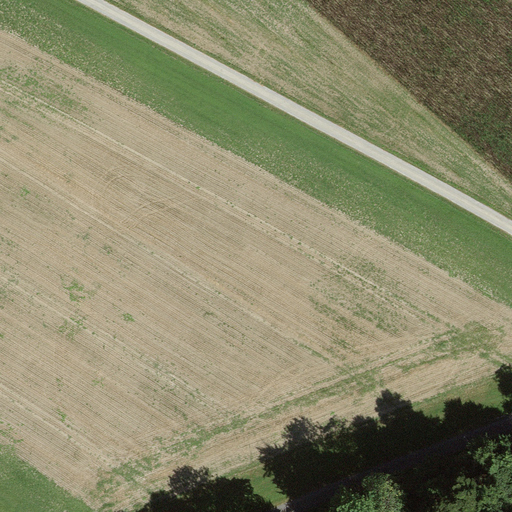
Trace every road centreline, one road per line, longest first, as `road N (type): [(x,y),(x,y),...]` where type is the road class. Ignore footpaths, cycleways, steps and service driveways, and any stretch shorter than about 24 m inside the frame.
road 1 (track): [(112,0),(458,174),(511,210)]
road 2 (unclassified): [(511,411),(249,511)]
